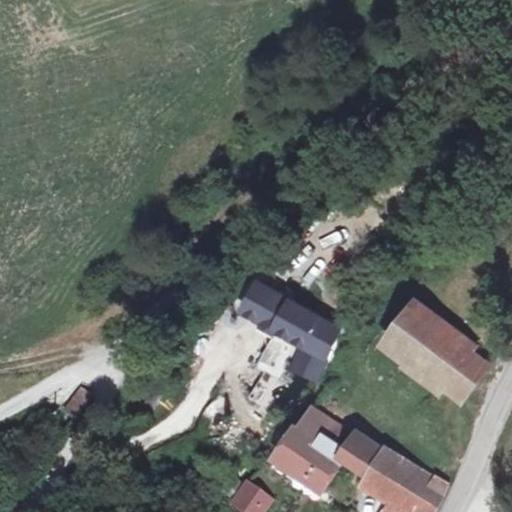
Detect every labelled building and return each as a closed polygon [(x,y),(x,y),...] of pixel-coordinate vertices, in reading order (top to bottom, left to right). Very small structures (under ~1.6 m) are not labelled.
[(341,325),(262,279),(246,306),(306,341),(297,364),(319,374),(341,325)] [(449,379),(472,354),(476,349),(416,297),(388,338),(444,385),(449,379)] [(485,366),(472,354),(449,379),(463,391),(485,366)] [(95,390),(84,382),(58,416),(72,425),(95,390)] [(319,481),(341,453),(316,433),(333,412),(321,403),(274,458),(301,480),(307,473),(319,481)] [(345,422),(333,412),(316,433),(341,453),(347,445),(335,436),(345,422)] [(360,428),(347,445),(341,453),(360,469),(380,445),(360,428)] [(391,489),(407,500),(424,474),(426,470),(387,443),(365,471),(391,489)] [(440,487),(424,474),(407,500),(424,511),(440,487)] [(251,488),(238,506),(246,511),(263,511),(270,502),(251,488)] [(402,511),(407,500),(391,489),(378,511),(402,511)]
